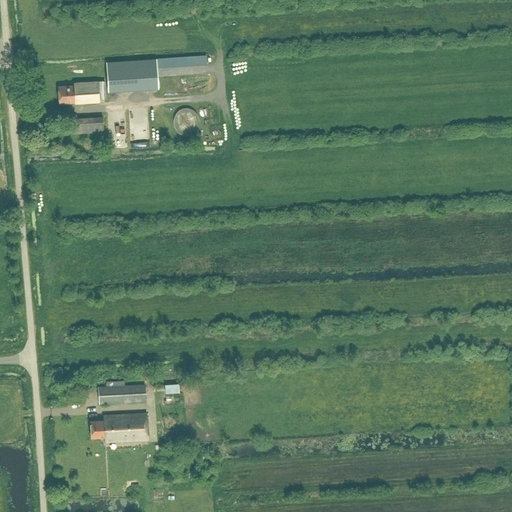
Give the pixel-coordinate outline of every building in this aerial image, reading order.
[(156,60),(106,63),(108,91),(158,88),(156,60)] [(74,85),(57,86),(59,104),(99,102),(99,99),(106,99),(106,81),(96,81),(96,82),(74,83),(74,85)] [(186,135),(187,135),(189,135),(190,134),(192,134),(193,133),(194,132),(195,131),(196,130),(197,129),(198,128),(198,127),(199,126),(199,124),(199,123),(199,122),(199,120),(199,119),(199,117),(198,116),(197,114),(196,113),(195,112),(194,111),(193,110),(191,109),(190,109),(189,109),(187,108),(186,108),(185,108),(182,109),(181,109),(180,110),(179,110),(177,111),(176,112),(175,113),(174,115),(174,116),(173,117),(173,119),(172,120),(172,122),(172,124),(173,125),(173,126),(174,128),(174,129),(175,130),(176,131),(177,132),(178,132),(179,133),(180,134),(181,134),(183,135),(184,135),(186,135)] [(153,142),(160,142),(160,133),(164,132),(163,116),(152,116),(153,142)] [(104,134),(103,119),(79,120),(79,135),(104,134)] [(125,386),(124,381),(104,382),(104,387),(99,387),(99,403),(145,401),(145,385),(125,386)] [(165,388),(165,397),(180,397),(180,387),(165,388)] [(147,439),(146,413),(103,415),(103,420),(90,421),(91,437),(104,436),(104,441),(147,439)] [(176,426),(175,418),(163,419),(163,427),(176,426)]
